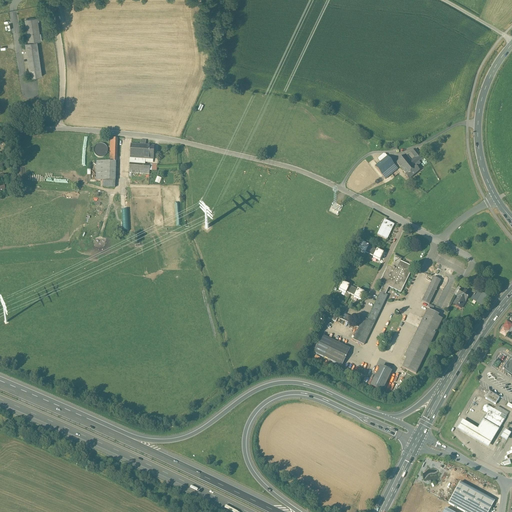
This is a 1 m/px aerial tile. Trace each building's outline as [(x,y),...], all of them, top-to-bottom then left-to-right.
[(37,18),(25,19),(26,24),(28,24),(30,42),(26,43),(31,78),(41,76),(37,42),(40,41),(37,18)] [(94,151),(95,154),(96,156),(99,157),(101,158),(104,157),(106,156),(107,154),(108,151),(107,148),(105,146),(103,144),(100,144),(98,145),(96,146),(94,149),(94,151)] [(140,145),(131,145),(130,158),(154,160),(154,147),(146,146),(140,145)] [(416,150),(409,155),(408,154),(397,163),(409,179),(421,170),(417,165),(423,160),(416,150)] [(397,170),(386,158),(375,167),(385,180),(397,170)] [(110,162),(96,162),(96,181),(103,181),(103,187),(115,188),(116,162),(110,162)] [(150,166),(130,164),(129,173),(149,174),(150,166)] [(92,197),(91,207),(108,207),(108,198),(92,197)] [(394,225),(384,220),(383,224),(384,225),(381,230),(380,230),(377,235),(387,240),(394,225)] [(368,246),(362,243),(358,251),(365,254),(365,253),(368,247),(368,246)] [(377,251),(368,247),(365,253),(374,257),(377,251)] [(384,254),(377,250),(377,251),(374,257),(373,258),(380,261),(384,254)] [(401,260),(393,256),(380,283),(383,285),(379,293),(380,293),(367,320),(363,318),(361,323),(358,328),(353,340),(364,345),(388,296),(385,295),(389,288),(401,293),(413,268),(400,261),(401,260)] [(441,279),(433,277),(422,300),(430,304),(441,279)] [(349,286),(343,283),(339,291),(345,294),(346,292),(349,286)] [(358,290),(349,286),(346,292),(355,297),(358,290)] [(471,293),(462,288),(454,301),(463,308),(471,293)] [(364,293),(358,290),(355,297),(354,298),(361,301),(364,293)] [(483,293),(478,290),(473,298),(478,301),(483,293)] [(439,313),(427,308),(404,356),(406,357),(402,366),(415,372),(443,318),(438,315),(439,313)] [(361,323),(363,318),(355,315),(353,320),(361,323)] [(503,325),(499,332),(506,337),(511,327),(511,323),(508,321),(504,326),(503,325)] [(350,350),(322,337),(313,352),(342,366),(350,350)] [(510,375),(511,375),(511,357),(503,370),(510,375)] [(392,367),(378,361),(367,384),(381,391),(392,367)] [(366,377),(368,371),(358,367),(356,373),(366,377)] [(489,393),(485,399),(496,405),(499,399),(489,393)] [(482,421),(498,431),(507,416),(487,404),(484,405),(483,408),(484,411),(488,413),(482,421)] [(498,431),(482,421),(478,427),(462,418),(456,428),(489,446),(498,431)] [(511,434),(505,430),(500,438),(506,442),(511,434)] [(488,511),(494,502),(460,483),(448,504),(463,511),(488,511)]
